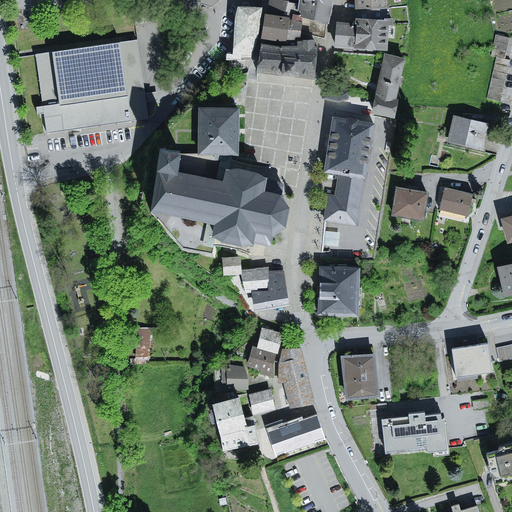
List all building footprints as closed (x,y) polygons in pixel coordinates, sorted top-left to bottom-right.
[(287,0),(269,0),(268,8),(286,12),(287,0)] [(331,0),(297,0),(296,13),(328,20),(331,0)] [(385,5),(356,6),(355,21),(387,23),(385,5)] [(251,55),(260,9),(239,8),(236,18),(233,54),(251,55)] [(289,14),(267,11),(262,36),(286,40),(287,37),(299,37),(302,20),(289,18),(289,14)] [(338,19),(336,46),(383,49),(385,23),(355,21),(338,19)] [(491,100),(503,102),(511,62),(507,61),(511,39),(496,35),(491,59),(499,60),(491,100)] [(295,50),(260,47),(258,61),(256,71),(312,77),(314,78),(319,55),(310,53),(313,40),(297,39),(295,50)] [(143,94),(137,44),(35,57),(41,107),(143,94)] [(403,57),(381,53),(369,113),(391,117),(403,57)] [(341,96),(324,92),(323,101),(339,104),(341,96)] [(236,155),(237,108),(197,107),(196,154),(236,155)] [(371,122),(330,115),(321,171),(337,173),(362,177),(371,122)] [(485,125),(454,116),(447,144),(478,152),(485,125)] [(159,149),(156,171),(178,175),(179,166),(181,152),(159,149)] [(178,175),(156,171),(149,211),(213,224),(211,235),(252,244),(255,231),(274,235),(287,229),(292,207),(284,197),(263,192),(266,179),(228,171),(225,185),(178,175)] [(355,225),(362,177),(337,173),(334,196),(328,195),(323,220),(355,225)] [(424,193),(395,188),(390,216),(419,221),(424,193)] [(473,195),(444,188),(439,210),(468,216),(473,195)] [(511,212),(498,216),(504,240),(511,237),(511,212)] [(325,244),(339,244),(340,230),(325,229),(325,244)] [(237,273),(236,254),(216,256),(217,274),(237,273)] [(511,261),(496,265),(503,296),(511,293),(511,261)] [(356,265),(316,264),(316,313),(355,314),(356,265)] [(286,306),(280,266),(240,269),(240,291),(248,291),(250,312),(286,306)] [(150,328),(136,328),(136,362),(150,363),(150,328)] [(279,334),(259,328),(253,349),(272,356),(279,334)] [(483,373),(479,343),(448,346),(452,377),(483,373)] [(313,402),(301,344),(280,347),(277,382),(285,408),(313,402)] [(511,345),(496,349),(499,364),(511,360),(511,345)] [(253,349),(249,348),(244,365),(262,372),(262,375),(272,376),(272,356),(253,349)] [(371,352),(340,355),(344,398),(375,395),(371,352)] [(223,390),(245,388),(242,365),(220,367),(223,390)] [(272,410),(267,389),(247,394),(251,414),(272,410)] [(211,451),(252,443),(247,421),(237,423),(231,394),(201,400),(211,451)] [(380,420),(382,451),(445,448),(444,416),(380,420)] [(314,417),(263,432),(269,453),(321,438),(314,417)] [(511,447),(487,452),(492,478),(511,474),(511,447)]
